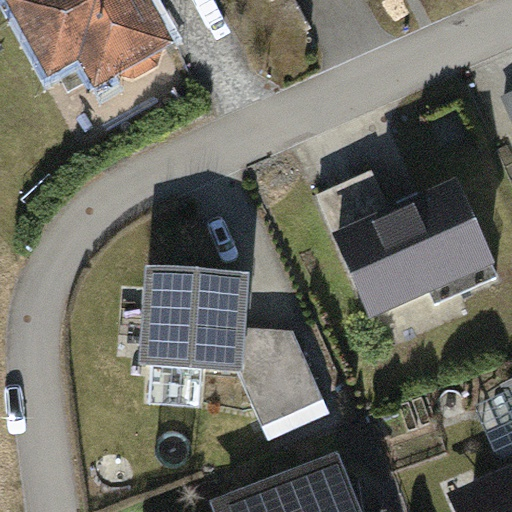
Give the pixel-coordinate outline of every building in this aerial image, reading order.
[(27,0),(20,4),(55,70),(98,46),(115,74),(137,79),(160,67),(167,45),(142,0),(27,0)] [(374,174),(321,197),(374,317),(432,291),(440,307),(500,280),(460,190),(395,219),(374,174)] [(246,281),(156,275),(149,365),(240,371),(241,363),(246,281)] [(240,371),(271,443),(333,415),(298,338),(241,363),(240,371)] [(356,511),(344,479),(259,511),(356,511)] [(511,511),(511,479),(475,495),(482,511),(511,511)]
